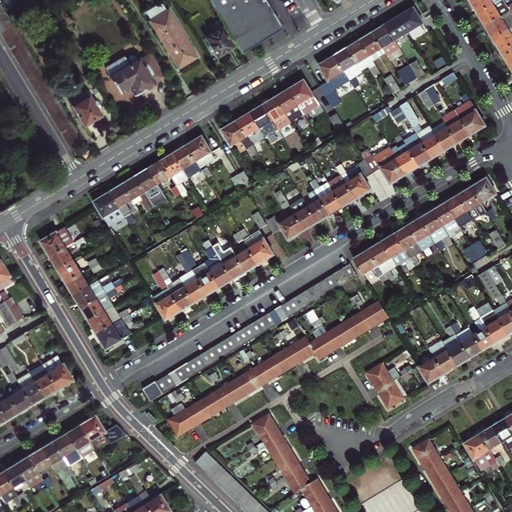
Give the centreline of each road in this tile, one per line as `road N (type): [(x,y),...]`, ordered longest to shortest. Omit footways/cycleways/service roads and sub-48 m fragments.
road 1 (residential): [(511,153),(471,160),(103,386)]
road 2 (tertiary): [(321,30),(75,179)]
road 3 (residential): [(311,426),(379,438),(511,361)]
road 4 (secondary): [(103,386),(4,222)]
road 5 (secondary): [(219,505),(103,386)]
road 6 (residential): [(437,0),(511,125)]
road 7 (residential): [(0,55),(75,179)]
road 8 (residential): [(0,450),(103,386)]
